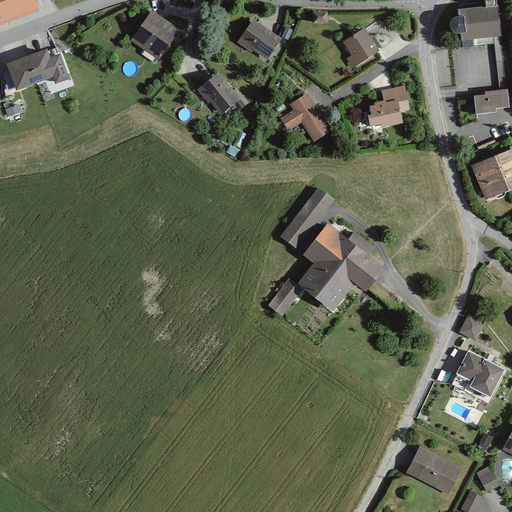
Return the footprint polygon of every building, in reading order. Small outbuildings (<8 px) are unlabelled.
[(39,0),(0,0),(0,21),(42,7),(39,0)] [(500,5),(458,9),(462,47),(504,42),(500,5)] [(179,29),(149,9),(128,41),(157,61),(179,29)] [(283,41),(253,19),(236,42),(266,64),(283,41)] [(383,55),(366,29),(344,43),(361,70),(383,55)] [(50,44),(7,56),(16,89),(60,76),(50,44)] [(217,72),(197,90),(224,119),(243,101),(217,72)] [(381,102),(367,104),(372,134),(404,129),(402,113),(414,111),(409,84),(379,89),(381,102)] [(488,93),(476,94),(478,113),(498,112),(498,106),(511,105),(511,97),(511,87),(488,88),(488,93)] [(331,133),(306,91),(289,101),(295,112),(283,119),(292,135),(304,127),(314,144),(331,133)] [(511,149),(473,165),(487,200),(511,189),(511,149)] [(386,266),(329,223),(341,206),(318,188),(280,237),(314,263),(298,284),(335,311),(356,284),(367,292),(386,266)] [(288,278),(269,305),(284,315),(303,289),(288,278)] [(461,332),(477,339),(485,320),(469,313),(461,332)] [(507,370),(469,351),(451,385),(489,405),(507,370)] [(511,434),(503,451),(511,455),(511,434)] [(407,474),(449,495),(463,469),(420,447),(407,474)] [(477,474),(487,493),(501,486),(492,466),(477,474)] [(471,491),(461,510),(465,511),(477,511),(485,498),(471,491)]
